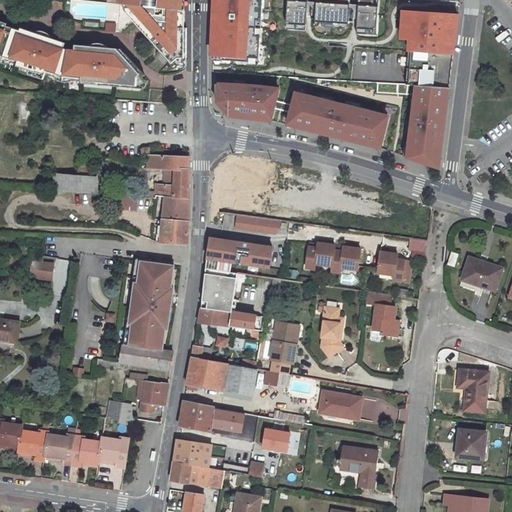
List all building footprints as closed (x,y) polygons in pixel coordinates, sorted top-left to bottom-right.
[(107,0),(107,3),(125,5),(182,10),(182,0),(107,0)] [(246,61),(249,0),(211,0),(208,58),(246,61)] [(307,2),(287,1),(285,30),(305,31),(307,2)] [(349,5),(315,3),(314,27),(348,29),(349,5)] [(182,10),(125,5),(125,10),(134,20),(148,21),(147,33),(151,34),(154,35),(156,37),(159,39),(161,42),(162,46),(163,49),(162,50),(161,51),(175,66),(185,58),(187,57),(187,27),(185,28),(185,10),(182,10)] [(376,37),(378,7),(358,6),(356,36),(376,37)] [(456,56),(460,14),(458,14),(401,11),(399,41),(407,41),(407,51),(407,53),(411,53),(453,57),(456,56)] [(148,21),(134,20),(147,33),(148,21)] [(104,31),(114,33),(116,24),(107,21),(104,31)] [(0,55),(4,57),(13,29),(6,27),(7,25),(0,22),(0,55)] [(20,32),(13,29),(4,57),(18,61),(17,64),(16,66),(30,70),(36,72),(45,74),(46,70),(64,76),(70,51),(64,49),(66,44),(21,29),(20,32)] [(75,51),(70,51),(64,76),(82,78),(82,81),(82,83),(97,84),(97,79),(106,80),(106,85),(136,88),(137,83),(145,76),(126,55),(116,54),(117,50),(76,46),(75,51)] [(411,53),(408,85),(408,86),(415,87),(450,90),(450,84),(453,57),(411,53)] [(30,70),(28,74),(44,79),(45,74),(36,72),(30,70)] [(61,81),(63,82),(64,76),(46,70),(45,74),(54,76),(56,78),(59,80),(61,81)] [(280,89),(216,83),(215,104),(228,120),(272,124),(280,89)] [(440,172),(450,90),(415,87),(405,161),(440,172)] [(391,117),(294,93),(285,127),(382,152),(391,117)] [(148,161),(147,168),(189,170),(189,157),(148,156),(149,149),(143,149),(143,150),(143,161),(148,161)] [(97,178),(93,177),(95,159),(80,165),(78,192),(98,193),(97,178)] [(220,160),(214,208),(241,211),(247,164),(220,160)] [(254,165),(248,198),(315,210),(321,177),(254,165)] [(46,174),(46,189),(55,190),(55,174),(46,174)] [(55,174),(55,190),(78,192),(79,176),(55,174)] [(156,185),(156,198),(165,198),(189,200),(189,175),(175,174),(174,187),(156,185)] [(432,212),(328,181),(322,210),(403,230),(403,234),(428,238),(432,212)] [(129,196),(128,208),(155,210),(156,198),(129,196)] [(156,198),(155,210),(163,211),(165,198),(156,198)] [(165,198),(163,211),(163,221),(189,224),(189,200),(165,198)] [(280,226),(280,220),(268,218),(237,214),(236,227),(276,232),(276,225),(280,226)] [(333,216),(331,228),(348,231),(350,220),(333,216)] [(163,221),(161,243),(189,245),(189,224),(163,221)] [(270,266),(273,246),(262,244),(261,246),(251,245),(252,243),(211,237),(206,267),(231,270),(232,261),(237,261),(270,266)] [(411,238),(409,249),(426,251),(427,240),(411,238)] [(334,247),(335,245),(326,243),(321,243),(317,242),(317,244),(317,247),(309,246),(306,267),(314,268),(315,263),(332,266),(334,247)] [(332,266),(331,271),(340,272),(340,267),(357,270),(360,248),(352,247),(343,246),(343,248),(342,251),(334,250),(332,266)] [(393,279),(408,282),(411,260),(397,259),(397,254),(380,251),(377,272),(394,274),(393,279)] [(452,252),(448,264),(456,267),(460,255),(452,252)] [(470,267),(466,280),(495,291),(502,269),(469,258),(467,266),(470,267)] [(66,293),(67,259),(54,259),(53,292),(66,293)] [(30,277),(39,278),(40,262),(32,261),(30,277)] [(169,280),(171,265),(141,261),(137,286),(134,286),(132,300),(134,300),(133,306),(131,306),(130,320),(132,320),(129,345),(159,350),(161,335),(164,336),(165,329),(168,329),(169,321),(166,320),(167,312),(170,313),(173,288),(171,288),(172,281),(169,280)] [(40,262),(39,278),(51,279),(52,263),(40,262)] [(467,266),(462,280),(466,281),(466,280),(470,267),(467,266)] [(205,273),(201,307),(220,310),(232,312),(236,283),(237,278),(205,273)] [(238,273),(236,283),(248,285),(250,275),(238,273)] [(351,282),(352,275),(342,273),(341,280),(351,282)] [(250,275),(248,285),(261,287),(262,277),(250,275)] [(262,277),(261,287),(273,289),(274,278),(262,277)] [(274,278),(273,289),(272,294),(279,295),(282,279),(274,278)] [(367,293),(365,303),(375,304),(372,329),(381,330),(381,333),(392,334),(393,319),(395,306),(389,305),(390,295),(367,293)] [(337,317),(338,309),(324,306),(322,321),(323,321),(321,337),(322,337),(320,346),(330,358),(343,346),(337,339),(337,334),(340,331),(342,324),(336,323),(337,317)] [(201,307),(198,322),(218,325),(220,310),(210,309),(201,307)] [(220,310),(218,325),(220,325),(229,326),(232,312),(220,310)] [(232,312),(229,326),(241,329),(244,313),(232,312)] [(107,313),(106,320),(114,321),(115,314),(107,313)] [(244,313),(241,329),(248,330),(262,332),(265,317),(244,313)] [(0,339),(17,343),(20,322),(0,319),(0,339)] [(130,320),(127,319),(124,344),(129,345),(132,320),(130,320)] [(293,344),(296,325),(277,322),(270,359),(293,363),(297,345),(293,344)] [(217,335),(215,347),(225,349),(228,338),(217,335)] [(212,349),(202,347),(203,340),(195,339),(192,356),(210,360),(212,349)] [(97,359),(96,365),(124,370),(125,363),(171,369),(174,352),(159,350),(129,345),(124,344),(122,344),(119,362),(97,359)] [(192,356),(186,389),(197,390),(198,386),(223,391),(224,389),(228,363),(210,360),(192,356)] [(228,363),(224,389),(253,395),(257,368),(228,363)] [(84,369),(74,368),(73,377),(84,378),(84,369)] [(467,388),(465,410),(485,412),(489,372),(460,369),(458,387),(467,388)] [(267,370),(265,381),(289,385),(291,374),(267,370)] [(130,372),(130,378),(146,381),(150,381),(151,376),(130,372)] [(146,381),(144,402),(141,402),(140,410),(151,412),(154,410),(154,406),(159,407),(160,404),(166,405),(169,384),(150,381),(146,381)] [(363,398),(325,391),(321,412),(359,419),(363,398)] [(111,401),(108,419),(119,421),(122,403),(111,401)] [(184,401),(182,413),(212,420),(214,407),(184,401)] [(119,423),(131,425),(133,425),(137,405),(122,403),(119,421),(119,423)] [(182,413),(180,425),(212,431),(212,427),(241,432),(244,412),(214,407),(212,420),(182,413)] [(270,442),(270,441),(273,417),(244,412),(241,432),(241,436),(270,442)] [(273,417),(270,441),(281,443),(285,420),(273,417)] [(0,443),(20,446),(22,429),(23,425),(4,422),(4,419),(0,418),(0,443)] [(22,429),(20,446),(19,451),(36,454),(35,458),(44,460),(45,455),(48,433),(49,431),(39,429),(39,431),(22,429)] [(460,430),(457,456),(484,459),(484,452),(487,453),(487,447),(485,447),(487,432),(460,430)] [(45,455),(63,458),(62,463),(72,464),(76,435),(67,433),(67,436),(48,433),(45,455)] [(102,441),(85,439),(84,436),(76,435),(72,464),(80,466),(81,460),(99,463),(99,458),(102,441)] [(99,458),(117,461),(116,466),(125,467),(129,438),(120,437),(120,439),(103,437),(102,441),(99,458)] [(221,449),(211,448),(212,444),(186,440),(183,441),(177,439),(174,461),(224,471),(225,471),(225,470),(227,457),(220,456),(221,449)] [(343,446),(340,468),(361,472),(359,486),(373,489),(379,451),(343,446)] [(227,457),(225,470),(230,471),(230,470),(249,474),(251,462),(227,457)] [(174,461),(171,478),(221,488),(224,471),(174,461)] [(251,462),(249,474),(260,476),(263,477),(265,464),(251,462)] [(186,492),(183,511),(186,511),(200,511),(204,495),(186,492)] [(239,504),(237,511),(258,511),(261,497),(237,493),(236,503),(239,504)] [(450,505),(449,511),(487,511),(489,499),(451,495),(450,505)]
